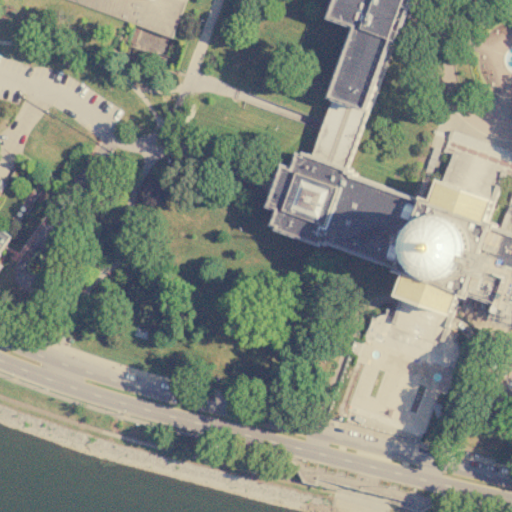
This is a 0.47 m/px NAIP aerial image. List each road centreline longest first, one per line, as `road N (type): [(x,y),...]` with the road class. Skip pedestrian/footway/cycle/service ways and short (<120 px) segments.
road 1 (primary): [(511,480),(119,382),(0,339)]
road 2 (primary): [(0,361),(163,416),(511,500)]
